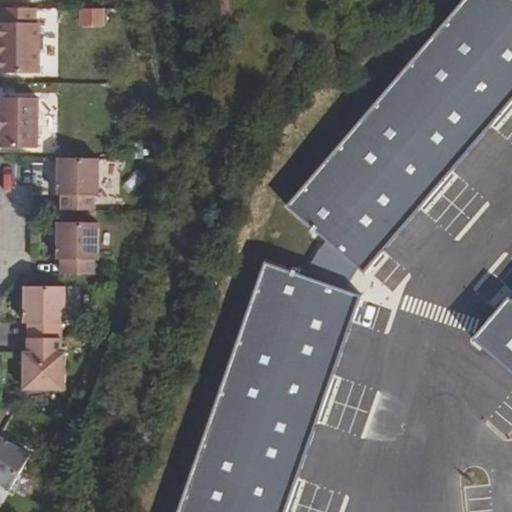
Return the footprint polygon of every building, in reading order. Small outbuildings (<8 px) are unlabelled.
[(35,9),(2,8),(2,23),(0,23),(0,73),(38,74),(39,24),(35,24),(35,9)] [(81,9),(81,24),(101,24),(101,9),(81,9)] [(1,98),(1,148),(37,149),(38,99),(1,98)] [(61,196),(61,210),(93,211),(94,196),(97,196),(98,159),(58,159),(57,196),(61,196)] [(61,260),(61,275),(93,276),(94,260),(97,260),(97,223),(57,223),(57,260),(61,260)] [(28,324),(28,339),(60,339),(60,324),(64,324),(64,288),(24,287),(24,324),(28,324)] [(24,353),(23,390),(63,391),(64,354),(60,354),(60,339),(28,339),(27,353),(24,353)] [(0,484),(9,490),(29,456),(0,438),(0,484)]
